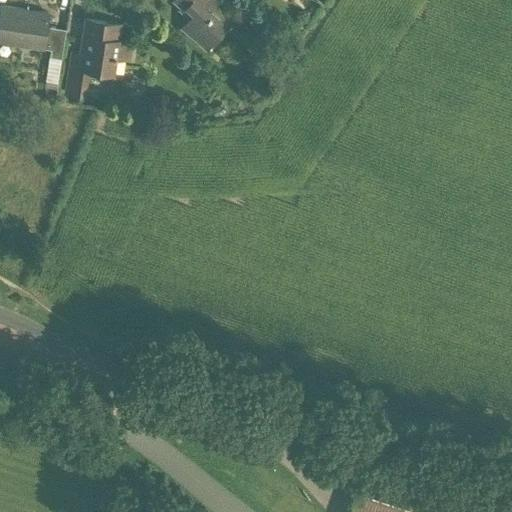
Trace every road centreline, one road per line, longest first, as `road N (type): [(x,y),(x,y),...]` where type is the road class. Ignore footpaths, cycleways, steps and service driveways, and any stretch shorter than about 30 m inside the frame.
road 1 (primary): [(508,511),(120,379)]
road 2 (unclassified): [(236,511),(132,432),(0,382)]
road 3 (primary): [(120,379),(0,316)]
road 4 (primary): [(0,357),(120,379)]
